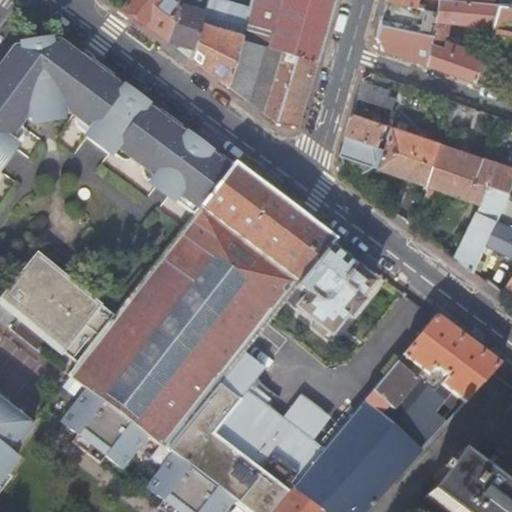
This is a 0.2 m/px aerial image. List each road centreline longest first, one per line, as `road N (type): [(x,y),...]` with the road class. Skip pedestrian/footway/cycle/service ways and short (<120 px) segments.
road 1 (tertiary): [(308,180),(82,11)]
road 2 (tertiary): [(511,332),(308,180)]
road 3 (residential): [(511,106),(351,50)]
road 4 (residential): [(351,50),(308,180)]
